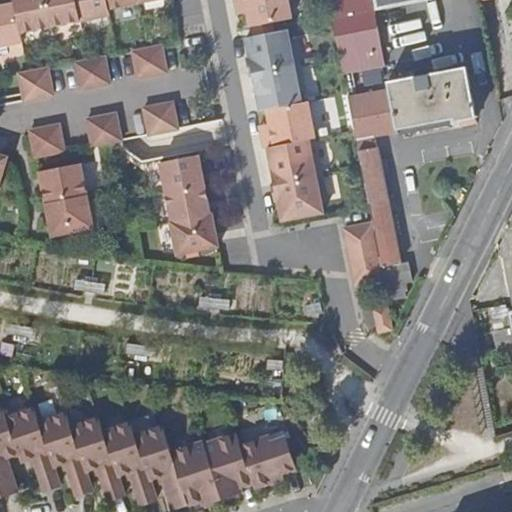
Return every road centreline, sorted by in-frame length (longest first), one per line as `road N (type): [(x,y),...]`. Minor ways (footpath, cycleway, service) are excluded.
road 1 (residential): [(209,0),(257,253),(315,239),(343,326),(406,377)]
road 2 (residential): [(511,165),(406,377)]
road 3 (unknown): [(509,171),(470,0)]
road 4 (residential): [(406,377),(344,511)]
